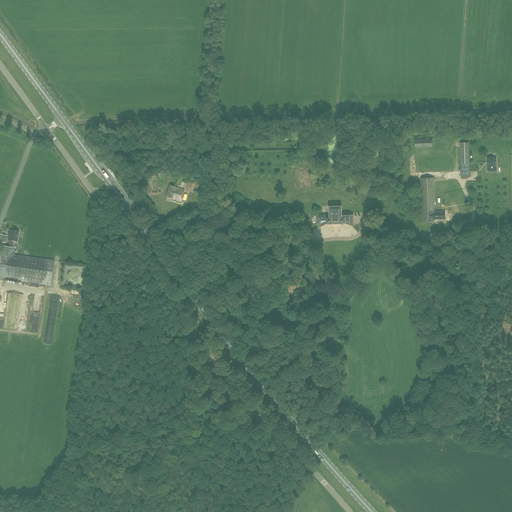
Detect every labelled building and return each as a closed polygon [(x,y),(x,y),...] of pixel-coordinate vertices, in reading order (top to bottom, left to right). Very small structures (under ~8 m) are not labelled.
[(461,176),(470,175),(469,155),(469,142),(460,142),(461,155),(460,155),(461,176)] [(446,157),(415,158),(416,179),(420,179),(422,221),(435,220),(471,218),(471,210),(435,211),(433,178),(446,178),(446,157)] [(488,171),(497,171),(496,158),(488,158),(488,171)] [(170,185),(167,196),(181,201),(184,190),(170,185)] [(329,215),(316,215),(318,228),(322,226),(326,224),(346,223),(348,224),(351,226),(353,227),(353,214),(342,214),(342,205),(329,206),(329,215)] [(54,260),(21,256),(14,255),(15,247),(14,247),(15,240),(17,241),(19,231),(11,230),(9,239),(10,240),(9,246),(3,245),(0,262),(0,278),(50,285),(54,260)]
